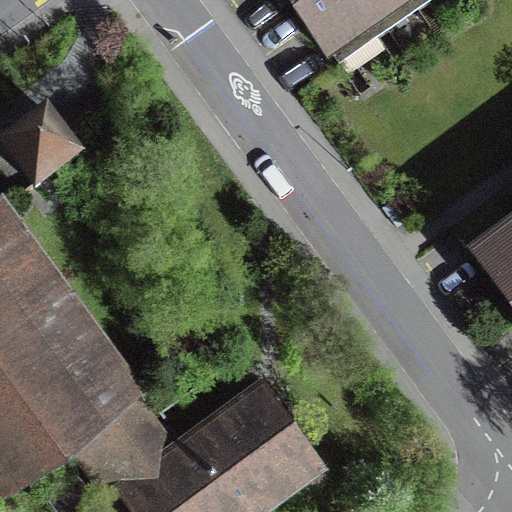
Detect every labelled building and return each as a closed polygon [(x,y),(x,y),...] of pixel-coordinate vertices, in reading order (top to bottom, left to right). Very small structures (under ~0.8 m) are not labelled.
[(401,1),(400,0),(292,0),(328,52),(401,1)] [(46,112),(4,143),(36,186),(78,154),(46,112)] [(0,496),(65,463),(90,438),(134,395),(137,392),(0,204),(0,496)] [(511,221),(472,250),(511,304),(511,221)] [(134,395),(90,438),(125,486),(120,489),(137,511),(257,511),(319,466),(262,387),(175,450),(134,395)]
